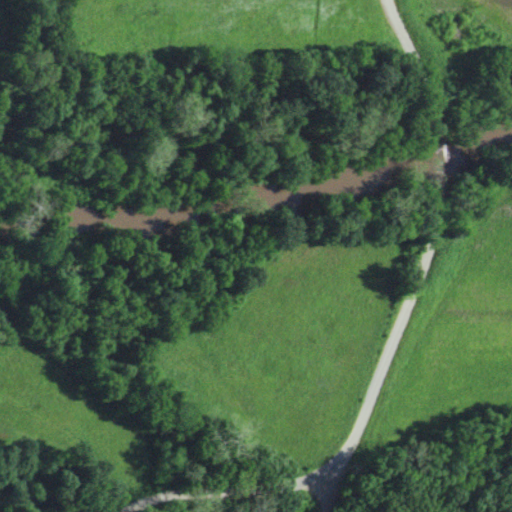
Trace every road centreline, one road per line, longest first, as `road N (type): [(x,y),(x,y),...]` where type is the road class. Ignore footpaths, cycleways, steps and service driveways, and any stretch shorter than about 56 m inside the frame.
road 1 (residential): [(335,483),(439,230),(438,99),(390,0)]
road 2 (residential): [(125,511),(168,495),(335,483)]
